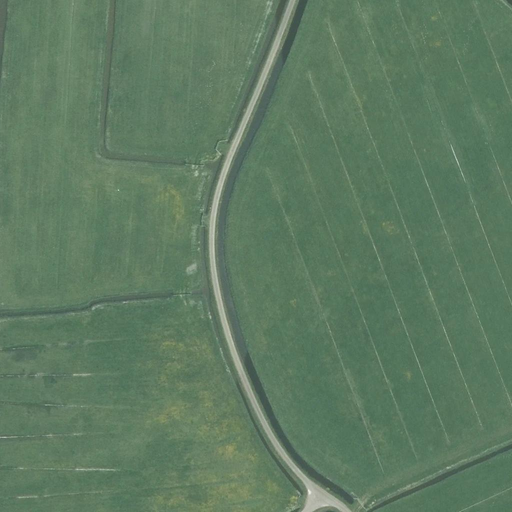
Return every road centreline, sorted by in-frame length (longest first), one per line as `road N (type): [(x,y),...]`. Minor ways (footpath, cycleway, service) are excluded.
road 1 (unclassified): [(326,500),(282,453),(252,399),(230,345),(212,255),(221,185),(293,0)]
road 2 (track): [(511,429),(372,491),(356,511)]
